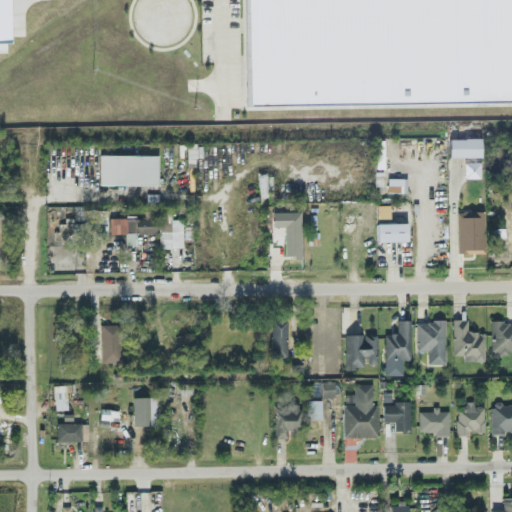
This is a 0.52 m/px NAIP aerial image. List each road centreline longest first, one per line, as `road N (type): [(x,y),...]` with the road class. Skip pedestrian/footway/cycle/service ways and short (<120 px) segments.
road 1 (residential): [(511,465),(0,473)]
road 2 (residential): [(511,283),(0,288)]
road 3 (residential): [(29,208),(33,511)]
